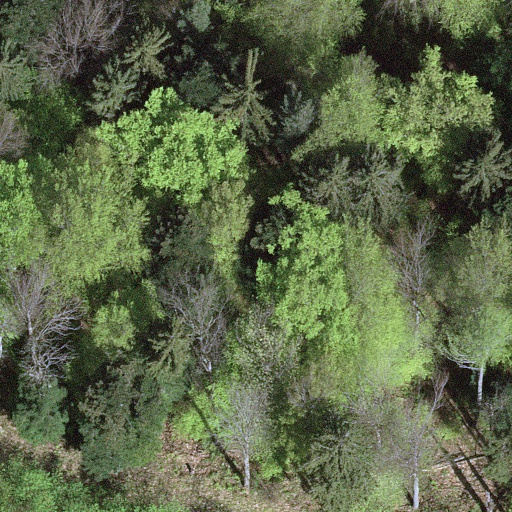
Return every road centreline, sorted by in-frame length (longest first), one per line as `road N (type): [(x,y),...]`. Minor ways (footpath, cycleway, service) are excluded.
road 1 (track): [(511,163),(147,0)]
road 2 (track): [(240,511),(0,470)]
